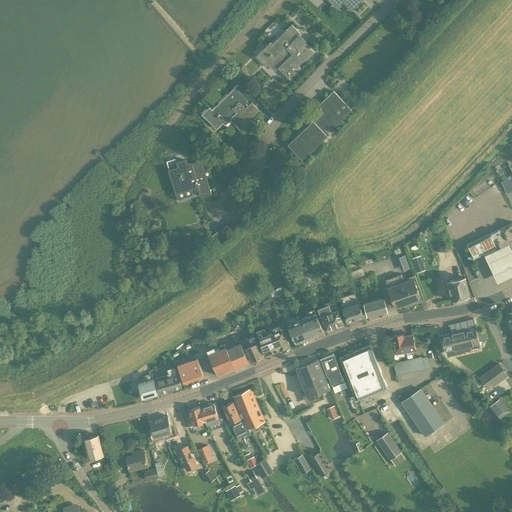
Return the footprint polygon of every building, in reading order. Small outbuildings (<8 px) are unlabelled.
[(351,9),(360,0),(328,0),(335,6),(340,0),(352,11),(353,10),(351,9)] [(263,48),(257,54),(267,64),(268,64),(270,62),(276,68),(276,69),(278,67),(290,79),(301,68),(298,66),(307,57),(308,59),(315,52),(305,42),(303,44),(297,38),(299,36),(301,34),(292,25),(272,43),(265,50),(263,48)] [(248,93),(240,84),(213,110),(210,107),(203,114),(217,129),(224,122),(226,124),(231,119),(241,129),(253,117),(255,119),(261,113),(251,102),(250,103),(244,97),(248,93)] [(329,96),(347,115),(352,110),(351,109),(346,103),(334,91),(329,96)] [(329,96),(324,102),(341,120),(347,115),(329,96)] [(349,100),(346,103),(351,109),(357,104),(353,100),(349,100)] [(318,107),(323,112),(335,125),(341,120),(324,102),(318,107)] [(335,125),(323,112),(314,122),(313,121),(288,145),(302,160),(329,134),(325,129),(329,125),(332,128),(335,125)] [(169,170),(176,193),(198,186),(201,198),(211,195),(201,161),(191,164),(187,165),(186,160),(177,163),(179,168),(170,171),(170,170),(169,170)] [(278,171),(269,179),(274,184),(279,189),(287,181),(283,176),(278,171)] [(511,177),(502,183),(506,193),(511,189),(511,177)] [(265,186),(262,195),(273,199),(276,190),(265,186)] [(222,228),(211,236),(218,245),(229,238),(222,228)] [(469,247),(475,258),(496,248),(491,237),(469,247)] [(511,253),(508,246),(484,257),(497,285),(511,278),(511,253)] [(324,267),(322,272),(329,276),(332,271),(324,267)] [(423,300),(414,276),(405,279),(403,274),(386,280),(397,306),(404,304),(405,307),(423,300)] [(452,300),(470,296),(465,278),(448,282),(452,300)] [(355,293),(340,297),(348,323),(364,318),(359,302),(358,303),(355,293)] [(368,317),(387,312),(384,298),(364,303),(368,317)] [(271,299),(262,299),(263,308),(271,307),(271,299)] [(329,304),(318,309),(320,314),(321,317),(326,331),(343,324),(338,310),(337,308),(331,310),(329,304)] [(302,319),(310,338),(324,332),(316,313),(302,319)] [(296,343),(310,338),(302,319),(288,325),(296,343)] [(442,334),(441,334),(445,350),(446,349),(448,354),(465,350),(463,345),(479,341),(476,331),(475,326),(451,332),(442,334)] [(279,350),(289,346),(282,329),(259,339),(266,355),(279,350)] [(479,330),(476,331),(479,341),(487,339),(485,329),(479,330)] [(392,352),(415,348),(412,333),(403,335),(403,333),(393,335),(394,340),(391,341),(390,342),(392,352)] [(263,357),(255,336),(243,341),(252,362),(263,357)] [(217,376),(249,363),(241,344),(227,349),(224,348),(208,354),(217,376)] [(357,398),(387,386),(370,344),(340,357),(357,398)] [(334,353),(321,358),(327,375),(328,375),(331,381),(333,386),(335,392),(347,387),(344,381),(342,376),(340,370),(334,353)] [(424,368),(422,357),(416,358),(419,369),(424,368)] [(184,383),(204,377),(197,358),(178,364),(184,383)] [(419,369),(416,358),(411,359),(413,370),(419,369)] [(308,396),(330,387),(318,359),(297,368),(308,396)] [(413,370),(411,359),(405,361),(408,372),(413,370)] [(499,363),(479,378),(485,386),(490,382),(492,385),(507,375),(499,363)] [(159,394),(181,388),(178,375),(175,367),(168,369),(170,378),(156,382),(159,394)] [(143,399),(157,395),(156,387),(155,387),(154,380),(139,384),(141,391),(143,399)] [(247,427),(265,420),(258,405),(255,401),(251,389),(233,397),(239,410),(247,427)] [(425,434),(444,422),(421,389),(403,402),(425,434)] [(201,405),(201,406),(205,419),(205,420),(207,423),(210,422),(210,424),(220,421),(219,415),(215,403),(214,403),(212,402),(209,403),(208,405),(201,407),(201,405)] [(238,437),(248,432),(241,417),(240,417),(233,402),(223,406),(238,437)] [(495,402),(490,405),(498,415),(503,411),(495,402)] [(335,405),(327,408),(331,419),(340,416),(335,405)] [(192,415),(187,417),(190,425),(198,422),(199,424),(203,423),(202,420),(205,419),(201,406),(190,409),(192,415)] [(155,435),(172,430),(168,415),(150,420),(155,435)] [(377,440),(380,444),(390,459),(401,451),(388,432),(377,440)] [(84,439),(86,444),(89,458),(104,454),(98,434),(84,439)] [(187,470),(197,465),(188,445),(177,449),(187,470)] [(207,447),(198,451),(203,464),(213,460),(207,447)] [(130,470),(148,466),(144,450),(136,451),(137,454),(126,457),(130,470)] [(322,476),(331,471),(320,452),(311,457),(322,476)] [(295,458),(303,473),(311,469),(303,454),(295,458)] [(146,479),(158,476),(156,469),(156,468),(144,471),(146,479)] [(210,470),(202,475),(208,483),(215,478),(210,470)] [(253,470),(248,474),(252,480),(252,481),(258,478),(253,470)] [(252,480),(247,483),(248,484),(251,490),(253,488),(258,497),(266,492),(258,478),(252,481),(252,480)] [(235,485),(226,490),(231,500),(240,495),(239,493),(243,491),(239,485),(236,487),(235,485)]
